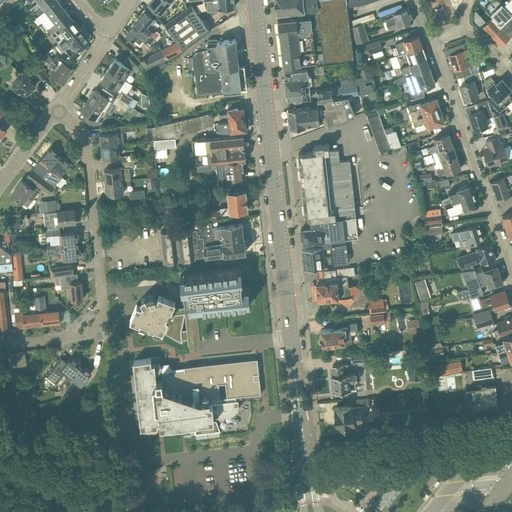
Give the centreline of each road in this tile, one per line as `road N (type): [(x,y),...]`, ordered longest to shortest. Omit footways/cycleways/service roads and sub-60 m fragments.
road 1 (tertiary): [(309,511),(253,0)]
road 2 (residential): [(0,344),(78,335),(98,327),(104,312),(82,135),(55,109)]
road 3 (residential): [(511,273),(428,36)]
